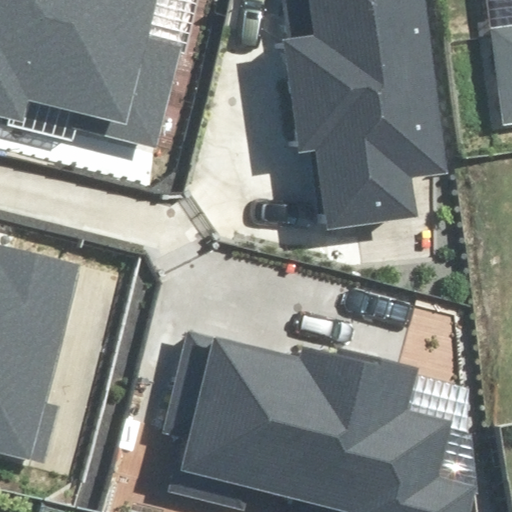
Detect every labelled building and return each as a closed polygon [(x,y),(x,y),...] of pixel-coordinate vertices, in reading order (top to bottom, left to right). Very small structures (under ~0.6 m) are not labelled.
[(0,0),(0,114),(165,153),(192,40),(152,30),(158,0),(0,0)] [(421,0),(291,0),(295,30),(282,32),(296,152),(315,150),(324,230),(419,219),(414,173),(442,170),(421,0)] [(511,19),(491,22),(504,126),(511,124),(511,19)] [(79,265),(0,244),(0,449),(48,461),(63,405),(44,400),(79,265)] [(165,493),(244,510),(249,487),(350,509),(348,511),(464,511),(469,489),(430,481),(442,423),(405,415),(416,365),(312,343),(308,361),(182,334),(161,431),(178,435),(165,493)]
